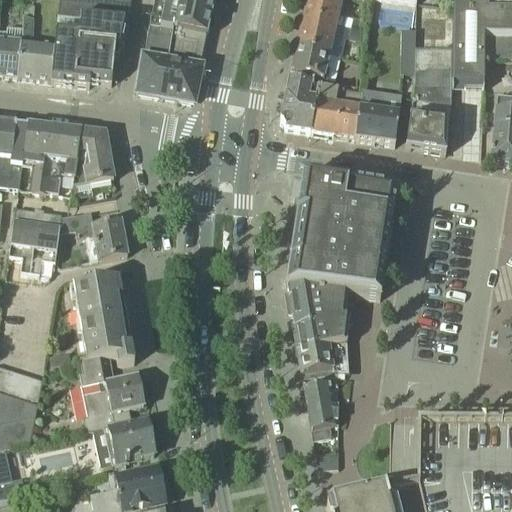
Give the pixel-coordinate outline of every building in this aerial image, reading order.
[(89,92),(89,84),(98,85),(97,88),(110,90),(115,51),(121,52),(127,27),(126,27),(131,3),(107,0),(59,0),(57,22),(79,24),(78,38),(56,35),(54,52),(50,87),(89,92)] [(183,37),(207,41),(214,5),(191,0),(154,0),(150,26),(148,30),(148,31),(172,35),(183,37)] [(307,0),(302,22),(335,29),(337,19),(341,0),(307,0)] [(343,0),(370,6),(371,3),(413,8),(414,0),(343,0)] [(511,0),(452,0),(451,93),(452,93),(452,89),(482,90),(482,95),(483,62),(484,37),(511,37),(511,0)] [(17,84),(50,87),(54,52),(31,49),(31,23),(33,9),(23,8),(22,22),(21,34),(22,34),(17,84)] [(328,59),(333,39),(335,29),(302,22),(296,51),(328,59)] [(349,22),(347,32),(360,35),(360,25),(349,22)] [(148,31),(143,64),(137,99),(159,103),(160,103),(172,35),(148,31)] [(0,82),(17,84),(22,34),(21,34),(6,32),(6,37),(0,36),(0,82)] [(347,32),(345,42),(348,42),(348,43),(360,46),(360,35),(347,32)] [(172,35),(160,103),(162,104),(162,102),(174,104),(173,106),(176,106),(177,106),(189,108),(193,105),(207,41),(183,37),(172,35)] [(511,37),(484,37),(483,62),(511,61),(511,37)] [(322,83),(328,59),(296,51),(290,76),(322,83)] [(414,89),(405,153),(410,153),(411,149),(420,150),(419,155),(445,159),(446,123),(450,123),(450,93),(449,93),(450,54),(415,53),(414,89)] [(401,56),(401,76),(414,76),(414,56),(401,56)] [(310,139),(317,92),(288,84),(285,99),(279,128),(284,135),(310,139)] [(317,92),(310,139),(333,142),(338,111),(334,110),(337,89),(326,87),(325,93),(317,92)] [(338,111),(333,142),(354,145),(361,98),(346,96),(346,90),(337,89),(334,110),(338,111)] [(354,145),(394,151),(402,100),(362,95),(361,98),(354,145)] [(511,102),(496,101),(490,167),(511,170),(511,102)] [(21,169),(26,129),(0,125),(0,193),(7,194),(7,193),(18,194),(21,169)] [(26,129),(21,169),(32,171),(31,186),(39,187),(40,187),(43,164),(44,165),(48,132),(26,129)] [(40,187),(39,187),(38,199),(47,200),(47,199),(58,200),(59,191),(71,193),(71,188),(73,188),(80,135),(48,132),(44,165),(43,164),(40,187)] [(104,138),(80,135),(73,188),(87,190),(113,184),(104,138)] [(354,300),(354,301),(379,304),(379,302),(382,286),(381,285),(390,223),(391,223),(396,196),(303,181),(288,277),(291,277),(291,276),(296,276),(293,291),(289,290),(289,289),(286,289),(286,291),(343,298),(354,300)] [(29,280),(37,222),(32,222),(33,217),(15,214),(8,264),(22,266),(21,279),(29,280)] [(61,221),(43,218),(42,223),(37,222),(29,280),(38,281),(40,269),(54,270),(61,221)] [(97,266),(126,261),(120,227),(91,232),(75,235),(77,245),(92,242),(97,266)] [(81,342),(86,368),(107,365),(115,363),(117,371),(133,368),(130,350),(125,351),(117,302),(122,301),(119,283),(73,291),(73,292),(78,291),(80,303),(75,304),(79,330),(84,329),(86,341),(81,342)] [(343,298),(286,291),(286,292),(287,303),(285,306),(286,310),(289,312),(292,332),(344,321),(346,307),(349,308),(349,309),(350,309),(350,308),(353,308),(354,301),(354,300),(343,298)] [(296,356),(346,348),(348,329),(352,327),(352,323),(349,320),(345,322),(344,322),(344,321),(292,332),(296,356)] [(346,348),(296,356),(301,380),(302,384),(337,378),(347,379),(346,348)] [(111,388),(107,365),(86,368),(79,369),(84,391),(80,392),(80,395),(87,424),(83,425),(86,438),(112,432),(131,428),(128,415),(143,411),(136,382),(111,388)] [(14,403),(17,378),(6,375),(2,400),(14,403)] [(25,407),(29,382),(17,378),(14,403),(25,407)] [(303,393),(306,409),(307,409),(307,413),(306,413),(307,414),(337,409),(337,378),(302,384),(304,392),(303,393)] [(25,407),(36,411),(42,386),(29,382),(25,407)] [(337,409),(307,414),(307,415),(308,415),(308,419),(307,419),(312,446),(317,446),(331,443),(330,431),(337,431),(337,409)] [(146,426),(108,435),(92,438),(100,474),(102,474),(128,468),(127,466),(154,460),(146,426)] [(511,511),(511,426),(417,426),(417,486),(326,508),(326,511),(511,511)] [(3,456),(0,456),(0,506),(24,499),(21,484),(11,486),(3,456)] [(337,457),(314,459),(317,476),(320,475),(338,474),(338,473),(337,473),(337,459),(338,459),(338,458),(337,458),(337,457)] [(147,511),(164,508),(160,491),(157,473),(113,483),(116,494),(89,500),(91,511),(147,511)]
